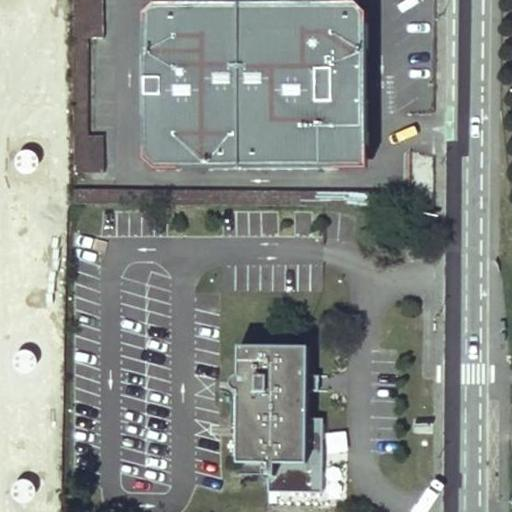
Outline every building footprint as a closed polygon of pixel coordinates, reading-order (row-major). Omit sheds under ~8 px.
[(361,5),(160,3),(149,14),(147,159),(158,170),(181,170),(181,157),(210,157),(210,170),(338,172),(338,149),(370,149),(372,16),(361,5)] [(85,173),(105,173),(104,139),(85,139),(85,173)] [(370,149),(338,149),(338,172),(370,172),(370,149)] [(210,157),(181,157),(181,170),(210,170),(210,157)] [(270,471),(270,489),(321,489),(321,416),(308,416),(308,387),(308,379),(308,370),(307,344),(238,344),(238,370),(235,371),(232,373),(231,377),(232,382),(234,384),(238,387),(238,458),(265,458),(265,471),(270,471)] [(308,379),(308,387),(318,387),(318,371),(308,370),(308,379)] [(348,434),(327,435),(328,458),(348,458),(348,434)] [(347,465),(327,465),(327,487),(348,486),(347,465)]
